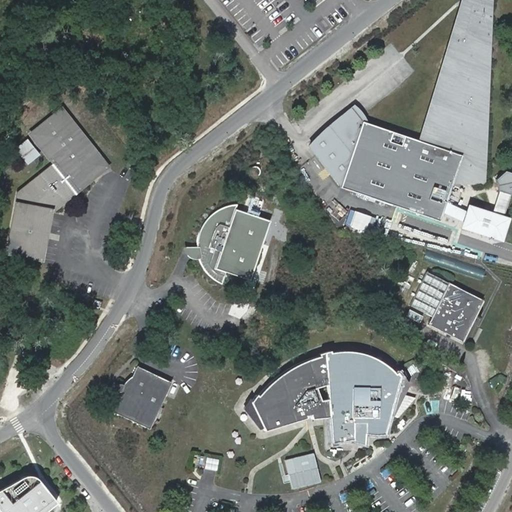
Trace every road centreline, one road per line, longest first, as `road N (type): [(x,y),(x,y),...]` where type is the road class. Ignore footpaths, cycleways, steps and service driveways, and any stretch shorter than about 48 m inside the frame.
road 1 (unclassified): [(384,0),(160,185),(137,285),(36,413)]
road 2 (unclassified): [(36,413),(114,511)]
